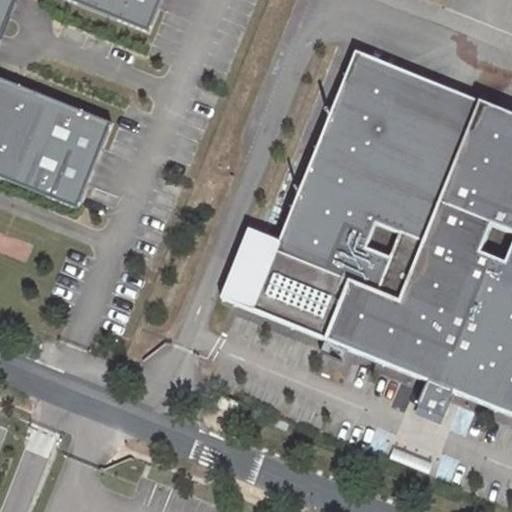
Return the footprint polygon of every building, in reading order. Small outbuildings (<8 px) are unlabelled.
[(0,0),(0,179),(79,213),(115,129),(0,80),(0,46),(19,0),(75,0),(151,32),(164,0),(0,0)] [(388,297),(468,99),(347,50),(270,241),(267,249),(337,277),(388,297)] [(511,116),(468,99),(388,297),(337,277),(313,336),(511,415),(511,116)] [(213,296),(313,336),(337,277),(267,249),(270,241),(240,229),(213,296)] [(219,396),(216,403),(214,408),(235,417),(237,412),(240,405),(219,396)]
